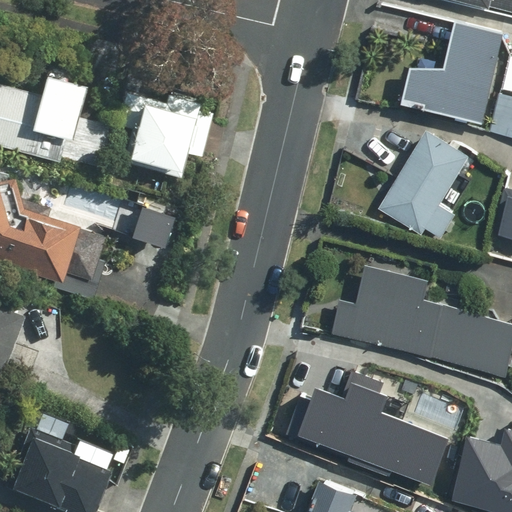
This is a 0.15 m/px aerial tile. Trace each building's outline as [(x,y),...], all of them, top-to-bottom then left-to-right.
[(453,63),(418,54),(409,92),(491,112),(511,26),(511,16),(467,5),(453,63)] [(97,71),(57,62),(52,84),(0,72),(0,135),(106,160),(115,121),(87,115),(97,71)] [(511,87),(505,85),(493,125),(511,130),(511,87)] [(207,91),(176,86),(174,96),(133,87),(126,120),(140,123),(133,155),(189,166),(196,134),(211,137),(218,104),(205,101),(207,91)] [(463,207),(447,197),(479,146),(436,120),(386,201),(428,227),(434,218),(450,228),(463,207)] [(73,270),(74,266),(98,273),(111,229),(87,222),(89,215),(30,198),(21,169),(0,175),(0,249),(1,250),(73,270)] [(438,269),(373,255),(364,296),(346,292),(338,328),(511,364),(511,306),(434,290),(438,269)] [(40,348),(19,341),(31,306),(0,295),(0,372),(8,375),(11,368),(30,375),(40,348)] [(305,384),(288,432),(435,481),(454,424),(383,400),(391,376),(353,364),(346,383),(324,376),(320,389),(305,384)] [(467,425),(451,492),(511,507),(511,417),(508,435),(467,425)] [(118,458),(87,447),(90,441),(34,420),(11,483),(68,503),(69,500),(99,510),(118,458)] [(377,511),(359,505),(367,485),(336,474),(328,494),(323,493),(316,511),(377,511)]
